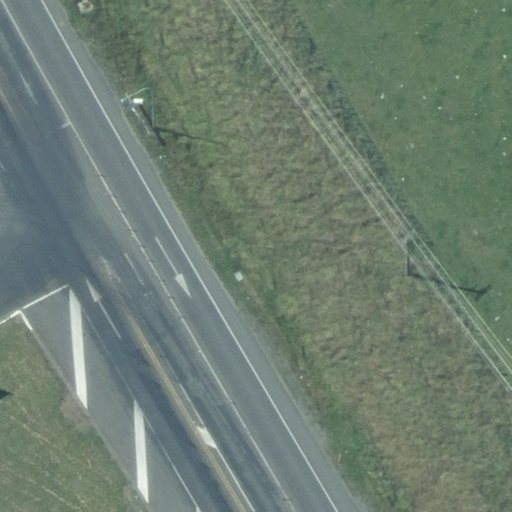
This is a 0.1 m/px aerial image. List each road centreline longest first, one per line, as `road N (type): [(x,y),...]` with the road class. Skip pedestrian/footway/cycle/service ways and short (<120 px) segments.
road 1 (trunk): [(77,26),(148,241),(281,511)]
road 2 (trunk): [(179,511),(106,397),(0,289)]
road 3 (trunk): [(77,26),(58,88),(0,168)]
